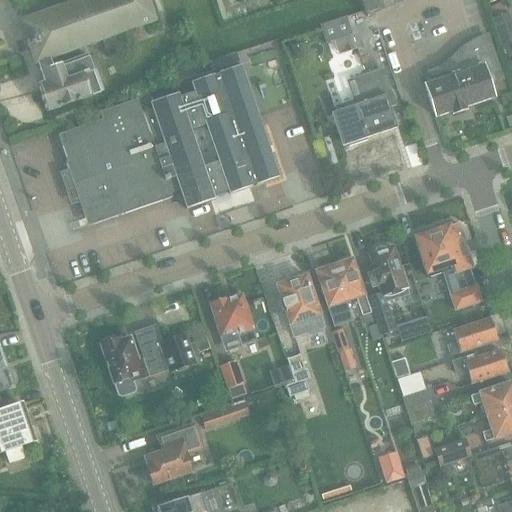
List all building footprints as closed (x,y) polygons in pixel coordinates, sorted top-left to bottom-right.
[(118,36),(154,23),(146,0),(79,0),(18,22),(24,38),(22,39),(26,50),(27,49),(33,66),(37,64),(39,72),(61,64),(59,56),(101,41),(105,51),(121,46),(118,36)] [(361,0),(365,11),(367,17),(368,17),(368,15),(375,12),(399,2),(398,0),(361,0)] [(500,46),(511,42),(511,22),(508,13),(491,19),(500,46)] [(346,17),(319,26),(325,43),(351,34),(346,17)] [(435,71),(430,73),(432,80),(424,83),(435,117),(451,112),(452,115),(454,114),(455,117),(465,113),(464,111),(466,110),(465,108),(494,98),(489,82),(501,78),(487,37),(479,40),(473,43),(467,46),(462,51),(449,62),(448,61),(447,61),(448,63),(444,66),(439,69),(435,71)] [(235,52),(209,62),(172,73),(175,83),(212,71),(239,62),(235,52)] [(87,55),(61,64),(39,72),(43,83),(37,85),(46,112),(100,93),(99,92),(101,88),(96,74),(92,71),(90,66),(87,55)] [(150,109),(141,113),(136,100),(98,113),(101,121),(58,135),(67,162),(65,163),(73,186),(80,183),(93,224),(171,197),(170,194),(178,191),(185,210),(214,200),(212,197),(227,192),(228,195),(278,178),(240,66),(190,84),(193,93),(179,98),(177,95),(149,104),(150,109)] [(393,129),(386,108),(395,104),(387,82),(382,84),(377,69),(353,77),(360,97),(353,100),(334,106),(348,146),(367,140),(366,138),(393,129)] [(457,223),(414,237),(427,278),(442,273),(454,311),(481,302),(476,287),(474,287),(468,269),(471,267),(457,223)] [(373,271),(371,272),(366,273),(371,289),(379,287),(381,292),(367,297),(376,325),(368,327),(373,341),(381,339),(380,336),(396,332),(386,303),(396,300),(393,289),(405,285),(392,248),(368,256),(373,271)] [(333,265),(345,301),(356,297),(362,316),(361,316),(364,325),(372,322),(351,259),(333,265)] [(318,270),(315,271),(334,325),(351,319),(345,301),(333,265),(330,266),(327,265),(320,267),(318,270)] [(292,280),(276,286),(293,336),(306,332),(307,331),(308,335),(322,330),(321,327),(322,326),(318,314),(305,276),(303,277),(300,274),(292,276),(292,280)] [(240,346),(255,341),(251,329),(252,328),(241,295),(227,299),(226,298),(208,304),(219,336),(235,331),(240,346)] [(424,318),(410,323),(416,338),(429,333),(424,318)] [(496,340),(489,318),(452,330),(456,343),(446,346),(449,355),(496,340)] [(143,357),(137,360),(129,337),(120,340),(119,337),(117,338),(113,335),(104,338),(102,344),(99,345),(112,383),(113,383),(117,392),(121,395),(133,391),(134,388),(132,380),(167,367),(168,370),(174,368),(177,370),(187,366),(188,363),(194,360),(184,333),(159,342),(153,325),(134,332),(143,357)] [(349,349),(343,329),(330,334),(336,353),(339,352),(340,356),(348,353),(347,350),(349,349)] [(451,360),(455,373),(456,377),(467,374),(470,384),(507,372),(500,349),(477,357),(475,353),(451,360)] [(0,390),(12,387),(11,385),(14,379),(12,373),(6,370),(0,351),(0,390)] [(288,358),(285,359),(294,383),(283,387),(284,389),(286,388),(289,397),(309,390),(305,380),(310,379),(306,369),(304,370),(299,354),(297,355),(297,356),(288,359),(288,358)] [(395,380),(409,375),(404,358),(390,363),(395,380)] [(236,361),(220,366),(227,389),(243,384),(236,361)] [(486,416),(511,407),(511,386),(511,383),(470,396),(473,406),(482,403),(486,416)] [(425,390),(401,397),(410,425),(434,417),(425,390)] [(244,400),(199,416),(205,431),(249,416),(244,400)] [(20,447),(34,442),(22,405),(0,412),(0,453),(6,452),(10,463),(24,458),(20,447)] [(511,407),(486,416),(491,429),(482,432),(485,441),(511,432),(511,407)] [(115,420),(106,423),(109,432),(118,428),(115,420)] [(161,451),(144,457),(146,465),(145,466),(146,468),(143,472),(147,481),(150,482),(151,485),(190,472),(185,457),(203,451),(197,434),(194,424),(156,437),(159,446),(161,451)] [(465,439),(433,449),(438,467),(471,457),(465,439)] [(511,488),(511,461),(505,464),(501,453),(474,462),(483,489),(509,480),(511,488)] [(395,454),(377,460),(384,484),(403,478),(395,454)] [(417,465),(404,469),(407,476),(420,472),(417,465)] [(420,472),(407,476),(411,490),(426,485),(422,472),(420,472)] [(266,476),(262,480),(263,485),(267,489),(272,489),(276,485),(276,479),(272,476),(266,476)] [(206,511),(200,492),(185,497),(155,507),(156,511),(206,511)] [(490,497),(476,502),(479,508),(492,503),(490,497)] [(511,511),(511,501),(496,506),(497,511),(511,511)]
